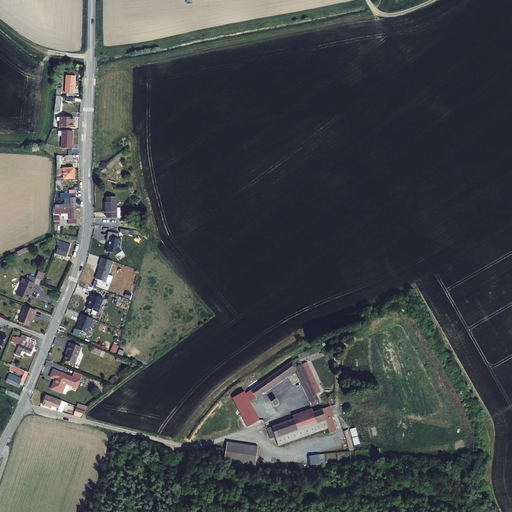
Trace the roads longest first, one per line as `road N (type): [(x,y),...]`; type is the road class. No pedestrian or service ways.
road 1 (tertiary): [(21,406),(85,237),(91,0)]
road 2 (residential): [(21,406),(188,446),(229,436),(263,441)]
